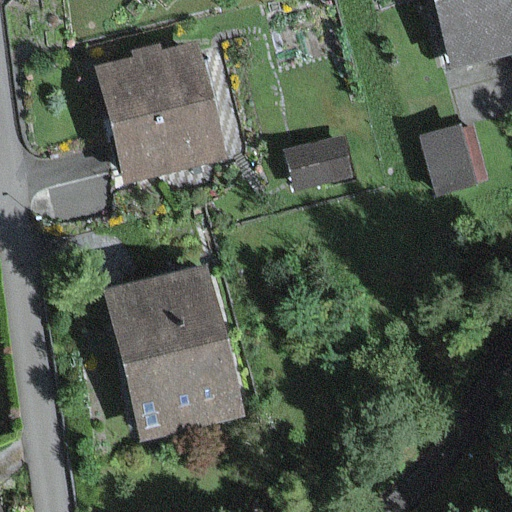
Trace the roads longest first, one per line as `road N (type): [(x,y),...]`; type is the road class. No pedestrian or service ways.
road 1 (residential): [(0,177),(44,511)]
road 2 (residential): [(428,511),(511,394)]
